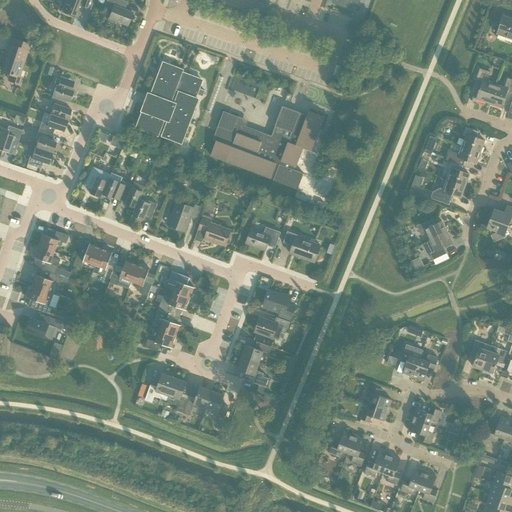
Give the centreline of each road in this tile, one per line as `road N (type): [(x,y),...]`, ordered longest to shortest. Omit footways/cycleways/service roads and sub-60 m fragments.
road 1 (residential): [(238,277),(59,210),(48,196)]
road 2 (residential): [(136,54),(121,94),(90,116),(64,189),(48,196)]
